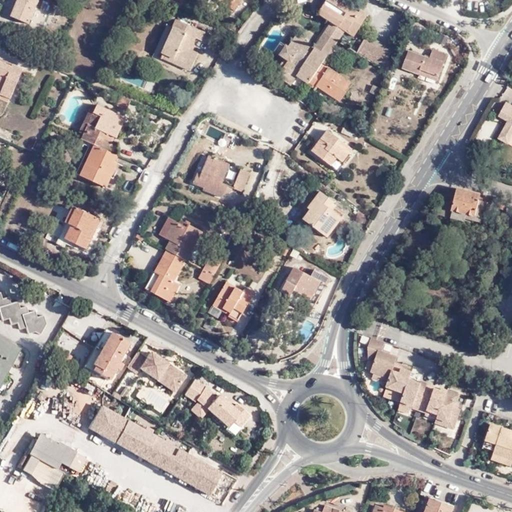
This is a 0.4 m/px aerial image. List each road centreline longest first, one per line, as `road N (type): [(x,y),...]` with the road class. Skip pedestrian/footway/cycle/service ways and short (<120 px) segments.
road 1 (tertiary): [(0,253),(259,383)]
road 2 (unknown): [(29,427),(57,422),(240,511)]
road 3 (tertiary): [(336,335),(429,166)]
road 4 (tertiary): [(429,166),(504,45)]
